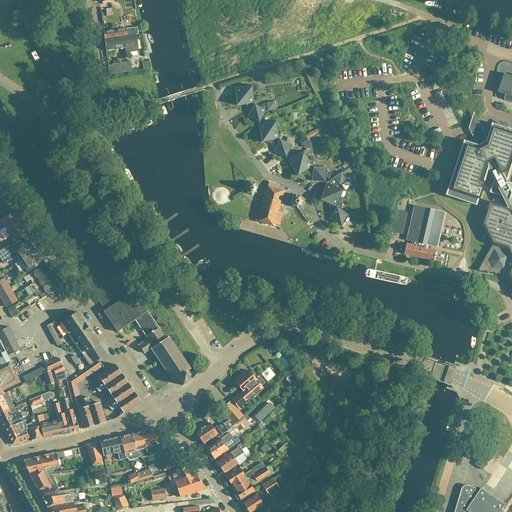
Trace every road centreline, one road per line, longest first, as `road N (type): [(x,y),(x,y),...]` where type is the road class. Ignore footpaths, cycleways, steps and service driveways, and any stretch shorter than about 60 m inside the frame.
road 1 (residential): [(511,309),(500,287),(348,249),(329,236),(305,194),(260,169),(225,120),(213,84)]
road 2 (residential): [(217,367),(54,125)]
road 3 (tertiary): [(473,383),(308,327),(263,332),(217,367)]
road 4 (tertiary): [(9,455),(165,417)]
road 5 (residential): [(165,417),(76,294)]
road 6 (residential): [(85,0),(97,72),(54,125)]
road 7 (residential): [(76,294),(0,181)]
road 8 (residential): [(439,511),(473,383)]
